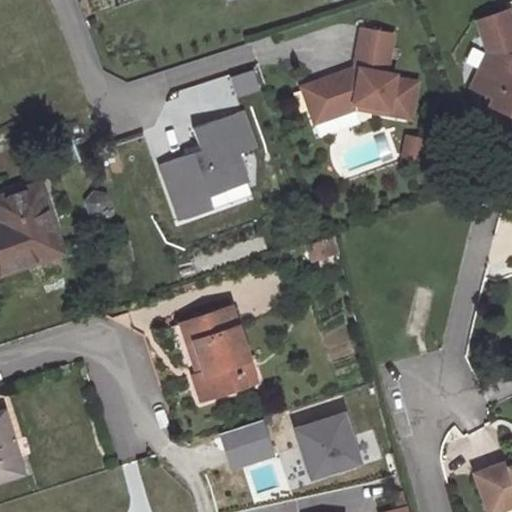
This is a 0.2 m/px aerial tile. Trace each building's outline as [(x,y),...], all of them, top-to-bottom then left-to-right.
[(486,63),(468,98),(511,120),(511,124),(507,126),(511,142),(511,82),(509,75),(511,68),(511,31),(509,22),(484,30),(478,40),(486,63)] [(306,97),(316,123),(351,111),(393,120),(392,125),(416,129),(422,93),(400,89),(400,85),(391,83),(398,43),(367,37),(359,78),(306,97)] [(235,96),(259,88),(252,70),(229,78),(235,96)] [(351,111),(316,123),(319,132),(360,117),(392,125),(393,120),(351,111)] [(202,158),(162,172),(181,229),(215,217),(209,200),(226,195),(227,199),(251,191),(241,163),(259,157),(245,119),(195,136),(202,158)] [(432,152),(412,148),(408,171),(428,174),(432,152)] [(0,221),(2,227),(0,228),(0,276),(63,255),(40,191),(0,204),(0,221)] [(116,195),(105,194),(99,200),(104,211),(113,213),(120,205),(116,195)] [(342,243),(326,247),(330,261),(346,257),(342,243)] [(194,322),(200,341),(211,372),(203,375),(199,377),(207,401),(250,386),(243,364),(254,360),(236,308),(194,322)] [(211,372),(200,341),(193,344),(203,375),(211,372)] [(262,382),(254,360),(243,364),(250,386),(262,382)] [(14,409),(0,412),(0,480),(33,470),(14,409)] [(318,479),(366,463),(351,416),(303,431),(318,479)] [(274,455),(262,420),(219,435),(231,470),(274,455)] [(511,464),(479,476),(491,509),(511,501),(511,464)] [(511,501),(491,509),(491,511),(509,511),(511,511),(511,501)]
